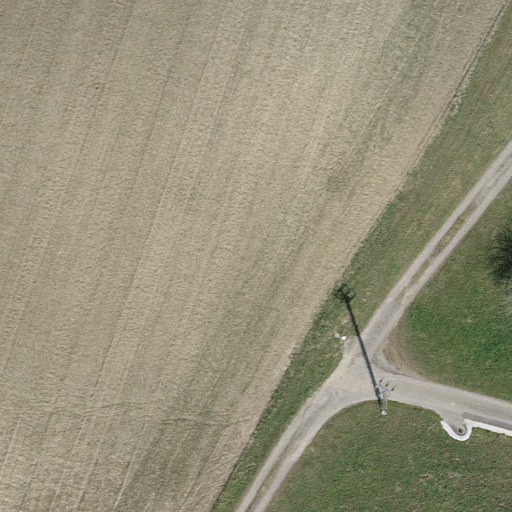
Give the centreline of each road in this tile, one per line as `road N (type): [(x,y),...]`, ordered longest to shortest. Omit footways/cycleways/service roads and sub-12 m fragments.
road 1 (track): [(511,161),(310,420),(254,511)]
road 2 (track): [(511,416),(350,373)]
